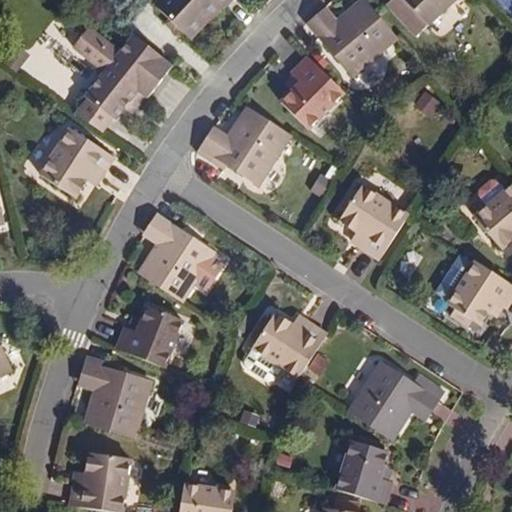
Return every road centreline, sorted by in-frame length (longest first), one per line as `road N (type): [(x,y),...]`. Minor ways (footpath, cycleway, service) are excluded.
road 1 (residential): [(503,394),(155,168)]
road 2 (residential): [(19,511),(40,420),(85,293)]
road 3 (residential): [(155,168),(230,66),(302,0)]
road 4 (residential): [(85,293),(155,168)]
road 5 (residential): [(447,511),(503,394)]
